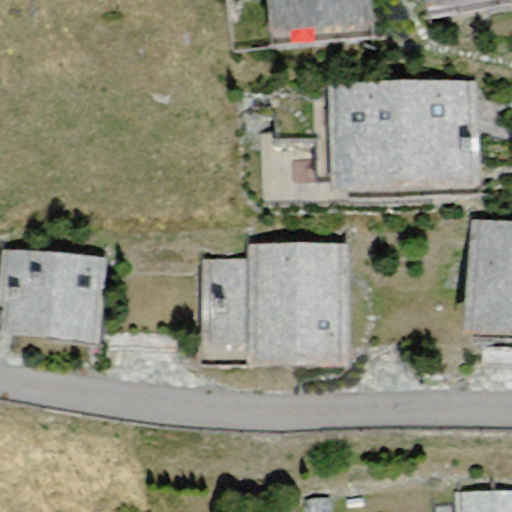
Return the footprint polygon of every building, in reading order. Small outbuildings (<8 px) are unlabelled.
[(342,0),(251,0),(253,38),(344,35),(342,0)] [(402,0),(404,12),(501,0),(402,0)] [(444,94),(329,92),(327,193),(443,195),(444,94)] [(511,236),(454,234),(450,336),(511,338),(511,236)] [(332,257),(240,251),(235,266),(189,262),(172,358),(314,362),(332,257)] [(81,264),(0,256),(0,338),(73,346),(81,264)]
